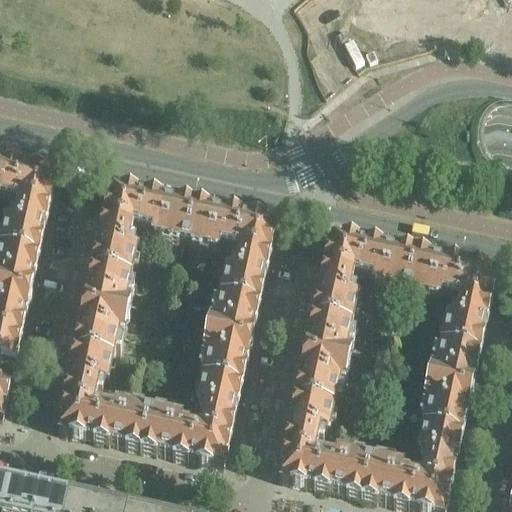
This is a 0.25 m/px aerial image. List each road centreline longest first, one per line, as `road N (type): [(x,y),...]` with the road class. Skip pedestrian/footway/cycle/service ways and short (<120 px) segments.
road 1 (tertiary): [(511,97),(446,94),(305,175),(274,182),(0,127)]
road 2 (trunk): [(0,26),(122,70),(511,171)]
road 3 (tertiary): [(0,144),(511,252)]
road 4 (trunk): [(511,125),(145,39),(24,0)]
road 5 (residential): [(245,505),(300,255)]
road 6 (residential): [(26,456),(69,231)]
road 7 (residential): [(245,505),(26,456)]
road 8 (residential): [(481,511),(511,373)]
